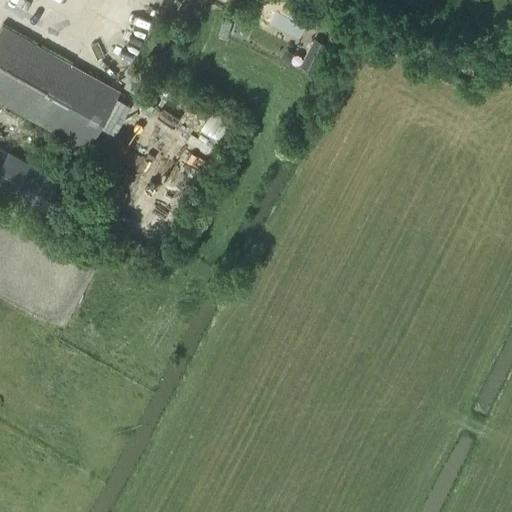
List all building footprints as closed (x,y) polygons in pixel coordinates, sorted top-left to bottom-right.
[(238,27),(236,31),(238,36),(243,38),(247,36),(249,31),(246,27),(242,25),(238,27)] [(0,99),(87,149),(119,91),(2,26),(0,30),(0,99)] [(331,32),(327,39),(335,43),(339,36),(331,32)] [(321,73),(334,44),(315,35),(302,64),(321,73)] [(216,142),(230,119),(213,108),(199,131),(216,142)] [(9,152),(0,167),(0,191),(50,219),(69,186),(9,152)] [(109,194),(96,222),(111,230),(124,202),(109,194)]
